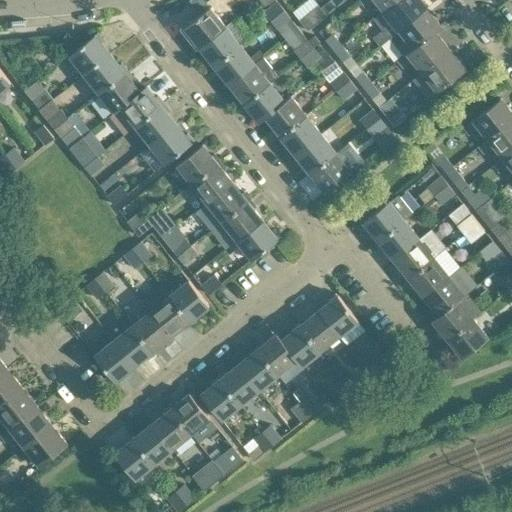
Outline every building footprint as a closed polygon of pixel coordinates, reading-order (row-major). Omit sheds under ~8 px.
[(204,0),(189,0),(190,0),(197,9),(206,2),(204,0)] [(344,0),(329,0),(321,7),(327,14),(344,0)] [(384,11),(397,0),(359,0),(365,6),(372,0),(375,0),(383,10),(384,11)] [(389,37),(426,8),(420,0),(397,0),(384,11),(383,10),(374,18),(383,29),(373,37),(379,44),(389,36),(389,37)] [(270,21),(283,11),(283,10),(275,1),(262,12),(270,21)] [(199,46),(225,26),(210,7),(184,27),(199,46)] [(308,30),(327,14),(321,7),(309,16),(306,13),(299,19),(308,30)] [(441,27),(426,8),(389,37),(404,55),(397,60),(398,61),(435,31),(435,32),(441,27)] [(289,17),(283,10),(283,11),(270,21),(285,40),(298,29),(289,17)] [(212,67),(240,45),(225,26),(199,46),(208,57),(206,59),(212,67)] [(350,52),(360,46),(349,27),(339,33),(350,52)] [(313,48),(298,29),(285,40),(300,58),(313,48)] [(450,50),(435,32),(435,31),(398,61),(403,68),(413,60),(422,72),(450,50)] [(69,55),(84,74),(110,53),(101,42),(103,40),(97,32),(69,55)] [(334,51),(341,45),(333,34),(325,40),(334,51)] [(229,84),(255,63),(240,45),(212,67),(218,75),(220,73),(229,84)] [(349,55),(341,45),(334,51),(342,61),(349,55)] [(300,58),(307,67),(320,57),(313,48),(300,58)] [(465,69),(450,50),(422,72),(413,79),(418,87),(419,86),(428,99),(465,69)] [(119,64),(110,53),(84,74),(100,93),(127,70),(121,63),(119,64)] [(242,105),(270,82),(277,76),(263,58),(255,63),(229,84),(238,95),(236,97),(242,105)] [(0,88),(9,81),(0,69),(0,88)] [(140,91),(139,90),(131,80),(133,78),(127,70),(100,93),(115,112),(121,107),(121,106),(140,91)] [(336,91),(348,81),(341,72),(329,82),(336,91)] [(364,88),(371,82),(362,72),(355,78),(364,88)] [(24,89),(31,98),(44,89),(37,80),(24,89)] [(354,88),(348,81),(336,91),(342,98),(354,88)] [(265,117),(285,101),(284,101),(270,82),(242,105),(248,112),(250,110),(259,122),(266,117),(265,117)] [(364,88),(379,107),(386,101),(371,82),(364,88)] [(146,85),(139,90),(140,91),(121,106),(121,107),(135,125),(163,103),(157,95),(155,97),(146,85)] [(278,137),(306,115),(291,96),(284,101),(285,101),(265,117),(266,117),(274,128),(272,129),(278,137)] [(488,139),(511,120),(511,112),(500,98),(463,127),(470,136),(479,128),(487,139),(488,139)] [(150,144),(176,123),(167,112),(169,110),(163,103),(135,125),(150,144)] [(55,128),(68,117),(62,109),(48,120),(55,128)] [(366,128),(378,118),(371,109),(359,119),(366,128)] [(388,118),(393,125),(404,117),(398,110),(388,118)] [(295,154),(321,134),(306,115),(278,137),(284,145),(286,143),(295,154)] [(74,126),(68,117),(55,128),(61,136),(74,126)] [(378,118),(366,128),(372,135),(384,125),(378,118)] [(503,158),(511,150),(511,120),(488,139),(487,139),(478,146),(485,154),(494,146),(503,157),(503,158)] [(185,135),(176,123),(150,144),(165,163),(194,141),(187,133),(185,135)] [(44,144),(52,138),(42,125),(34,131),(44,144)] [(308,175),(336,152),(321,134),(295,154),(304,165),(302,167),(308,175)] [(177,164),(192,183),(220,161),(214,154),(211,155),(202,144),(177,164)] [(77,158),(83,166),(89,161),(97,155),(90,147),(77,158)] [(458,147),(449,153),(462,172),(471,166),(458,147)] [(13,148),(5,154),(15,168),(24,161),(13,148)] [(437,162),(446,173),(453,167),(437,148),(430,153),(437,161),(437,162)] [(511,150),(503,158),(503,157),(493,165),(500,173),(510,165),(511,167),(511,150)] [(351,171),(336,152),(308,175),(314,182),(316,180),(325,192),(351,171)] [(15,168),(5,154),(0,157),(0,165),(6,174),(15,168)] [(97,155),(89,161),(83,166),(91,175),(104,165),(97,155)] [(226,169),(220,161),(192,183),(207,202),(232,182),(223,171),(226,169)] [(461,177),(453,167),(446,173),(454,183),(461,177)] [(434,195),(447,185),(441,177),(428,188),(434,195)] [(222,221),(250,199),(244,191),(241,193),(232,182),(207,202),(222,221)] [(106,195),(113,205),(127,194),(119,185),(106,195)] [(454,194),(447,185),(434,195),(441,204),(454,194)] [(467,199),(476,210),(483,204),(474,193),(467,199)] [(376,242),(404,219),(412,213),(397,194),(363,221),(372,232),(370,234),(376,242)] [(256,206),(250,199),(222,221),(237,240),(262,219),(253,208),(256,206)] [(498,223),(483,204),(476,210),(491,230),(498,223)] [(166,218),(160,209),(147,219),(154,227),(166,218)] [(140,210),(127,220),(133,229),(147,218),(140,210)] [(458,225),(464,233),(477,222),(471,215),(458,225)] [(271,231),(262,219),(237,240),(252,259),(280,237),(273,229),(271,231)] [(393,259),(419,238),(404,219),(376,242),(382,250),(385,248),(393,259)] [(477,222),(464,233),(471,241),(483,231),(477,222)] [(511,242),(511,240),(498,223),(491,230),(506,248),(511,242)] [(177,256),(189,246),(183,238),(170,247),(177,256)] [(406,279),(434,257),(419,238),(393,259),(402,270),(400,272),(406,279)] [(140,242),(132,248),(143,261),(150,255),(140,242)] [(196,255),(189,246),(177,256),(184,264),(196,255)] [(143,261),(132,248),(123,255),(134,268),(143,261)] [(488,262),(495,270),(507,261),(500,252),(488,262)] [(423,296),(449,276),(434,257),(406,279),(412,287),(415,285),(423,296)] [(458,300),(464,295),(476,285),(461,266),(449,276),(423,296),(432,307),(430,309),(436,316),(436,317),(458,299),(458,300)] [(102,271),(94,278),(105,291),(113,284),(102,271)] [(201,286),(207,294),(219,283),(213,276),(201,286)] [(94,278),(86,284),(97,297),(105,291),(94,278)] [(209,305),(189,280),(170,295),(192,323),(199,317),(198,314),(209,305)] [(337,294),(318,310),(339,335),(358,320),(337,294)] [(192,323),(170,295),(151,310),(171,335),(182,327),(184,329),(192,323)] [(473,318),(458,300),(458,299),(436,317),(436,316),(432,319),(441,331),(439,333),(445,341),(473,318)] [(76,315),(65,302),(57,308),(67,321),(76,315)] [(160,344),(171,335),(151,310),(132,325),(154,353),(162,347),(160,344)] [(339,335),(318,310),(300,325),(320,350),(339,335)] [(488,337),(473,318),(445,341),(451,348),(454,346),(463,358),(488,337)] [(147,359),(154,353),(132,325),(113,340),(134,365),(145,356),(147,359)] [(300,325),(281,339),(281,340),(296,359),(295,360),(300,366),(320,350),(300,325)] [(296,359),(281,340),(281,339),(276,333),(257,348),(277,374),(295,360),(296,359)] [(123,374),(134,365),(113,340),(94,355),(117,383),(124,377),(123,374)] [(277,374),(257,348),(238,363),(259,389),(277,374)] [(371,354),(382,367),(390,361),(380,348),(371,354)] [(0,375),(8,369),(0,358),(0,375)] [(259,389),(238,363),(220,378),(240,404),(259,389)] [(0,404),(23,388),(8,369),(0,375),(0,404)] [(361,384),(355,377),(350,371),(342,378),(346,382),(353,391),(361,384)] [(240,404),(220,378),(201,394),(221,419),(240,404)] [(353,391),(346,382),(342,378),(334,384),(344,397),(353,391)] [(38,407),(23,388),(0,404),(0,414),(10,428),(38,407)] [(190,392),(171,408),(191,433),(210,418),(190,392)] [(299,401),(307,411),(310,415),(318,408),(308,395),(299,401)] [(310,415),(307,411),(299,401),(291,408),(302,421),(310,415)] [(38,407),(10,428),(0,435),(5,442),(15,435),(24,446),(53,425),(38,407)] [(191,433),(171,408),(152,423),(172,448),(191,433)] [(172,448),(152,423),(133,438),(154,463),(172,448)] [(67,444),(53,425),(24,446),(15,454),(21,461),(30,453),(40,466),(67,444)] [(270,425),(262,431),(273,444),(281,438),(270,425)] [(273,444),(262,431),(254,438),(264,451),(273,444)] [(154,463),(133,438),(114,453),(135,478),(154,463)] [(221,454),(213,461),(224,474),(232,467),(221,454)] [(224,474),(213,461),(213,460),(193,476),(204,490),(224,474)] [(184,484),(176,491),(186,504),(195,497),(184,484)] [(186,504),(176,491),(167,497),(178,511),(186,504)]
